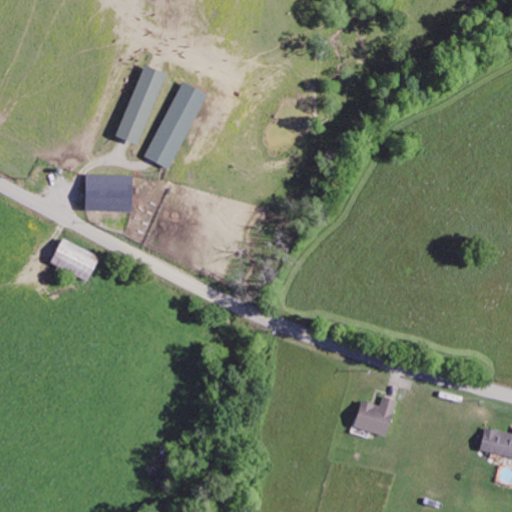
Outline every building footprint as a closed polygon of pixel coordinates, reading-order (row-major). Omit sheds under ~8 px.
[(134,145),(162,73),(140,64),(112,137),(134,145)] [(143,158),(168,169),(204,93),(179,81),(143,158)] [(82,174),(81,210),(130,212),(131,175),(82,174)] [(95,254),(56,240),(47,265),(85,279),(95,254)] [(395,399),(381,395),(379,404),(357,399),(351,426),(387,435),(395,399)] [(511,429),(480,429),(479,452),(511,453),(511,429)]
